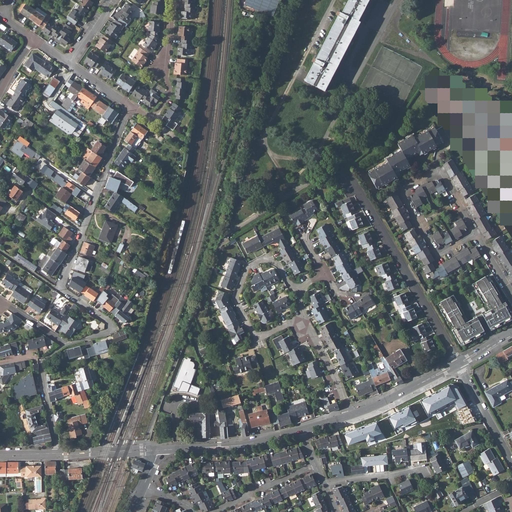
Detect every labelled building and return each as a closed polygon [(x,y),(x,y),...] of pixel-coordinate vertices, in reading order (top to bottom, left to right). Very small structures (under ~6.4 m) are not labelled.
[(88,10),(93,2),(90,0),(81,0),(79,4),(80,5),(88,10)] [(274,16),(280,0),(246,0),(245,5),(274,16)] [(340,12),(304,80),(324,91),(360,22),(358,21),(368,0),(348,0),(342,13),(340,12)] [(20,13),(29,19),(35,10),(26,4),(24,2),(18,11),(20,13)] [(162,14),(163,6),(161,6),(161,3),(157,2),(157,5),(151,5),(151,13),(162,14)] [(181,19),(190,20),(191,13),(194,13),(195,4),(193,4),(185,3),(184,7),(186,7),(185,12),(181,11),(181,19)] [(125,12),(123,16),(122,15),(119,18),(128,24),(133,17),(130,15),(134,9),(126,4),(122,10),(125,12)] [(78,17),(81,13),(84,16),(88,10),(80,5),(76,10),(73,8),(69,15),(77,21),(79,18),(78,17)] [(35,10),(45,17),(47,15),(37,8),(35,10)] [(29,19),(39,26),(38,27),(43,30),(47,23),(49,20),(45,17),(35,10),(29,19)] [(126,27),(128,24),(119,18),(117,21),(124,26),(126,27)] [(112,22),(105,31),(116,38),(124,26),(117,21),(116,20),(113,23),(112,22)] [(150,22),(149,31),(151,31),(151,34),(158,39),(158,32),(159,32),(160,22),(150,22)] [(50,32),(54,34),(53,35),(56,37),(62,29),(55,24),(53,27),(47,23),(43,30),(42,31),(48,35),(50,32)] [(61,40),(67,44),(70,40),(67,38),(71,32),(70,31),(69,30),(71,27),(66,23),(62,29),(56,37),(55,39),(59,42),(61,40)] [(179,27),(178,36),(181,36),(181,40),(190,41),(190,37),(188,37),(189,27),(179,27)] [(0,38),(0,43),(12,51),(18,43),(8,36),(7,36),(4,34),(0,38)] [(151,34),(143,45),(152,51),(157,44),(156,43),(159,39),(158,39),(151,34)] [(95,46),(105,52),(113,41),(104,36),(102,39),(101,38),(95,46)] [(190,49),(191,41),(190,41),(181,40),(181,44),(182,44),(182,48),(178,48),(177,55),(187,56),(188,49),(190,49)] [(148,53),(141,48),(132,61),(141,67),(147,57),(145,56),(148,53)] [(102,60),(90,52),(84,61),(92,67),(93,66),(96,68),(102,60)] [(45,62),(34,54),(25,65),(34,71),(36,68),(39,71),(45,62)] [(186,76),(187,60),(177,59),(176,63),(175,63),(174,74),(186,76)] [(115,71),(108,65),(109,64),(105,61),(100,69),(103,71),(102,73),(110,79),(115,71)] [(39,71),(49,78),(56,69),(45,62),(39,71)] [(122,88),(128,93),(135,83),(129,78),(126,82),(123,80),(125,77),(122,75),(117,83),(119,85),(120,84),(123,86),(122,88)] [(43,94),(49,98),(56,87),(57,87),(58,84),(60,82),(54,77),(43,94)] [(178,83),(178,88),(176,88),(176,95),(177,96),(177,99),(183,100),(185,89),(186,89),(186,83),(185,83),(186,79),(177,78),(177,82),(178,83)] [(26,93),(29,90),(31,89),(32,88),(32,86),(23,79),(17,86),(18,86),(16,88),(17,89),(15,92),(16,93),(24,99),(27,95),(26,93)] [(74,81),(68,90),(71,92),(61,106),(67,110),(73,102),(76,97),(77,96),(83,87),(74,81)] [(132,95),(140,101),(142,98),(144,100),(150,93),(147,90),(145,92),(138,86),(132,95)] [(53,100),(55,102),(62,91),(56,87),(49,98),(53,100)] [(83,87),(77,96),(78,97),(82,99),(80,102),(86,106),(85,107),(88,109),(90,105),(96,98),(97,97),(83,87)] [(157,97),(154,95),(155,93),(151,90),(150,93),(144,100),(142,103),(150,108),(154,102),(156,104),(159,99),(157,97)] [(7,105),(16,112),(25,99),(24,99),(16,93),(7,105)] [(90,105),(104,115),(109,107),(96,98),(90,105)] [(55,102),(53,100),(50,105),(57,110),(49,120),(71,136),(81,120),(71,113),(69,112),(67,110),(61,106),(55,102)] [(175,122),(180,116),(175,113),(177,110),(180,112),(183,109),(175,104),(173,107),(174,108),(172,110),(170,109),(165,116),(171,120),(167,126),(173,131),(178,125),(175,122)] [(105,118),(111,123),(118,114),(109,107),(104,115),(99,121),(101,123),(105,118)] [(5,129),(13,118),(0,109),(0,127),(0,128),(5,129)] [(22,124),(21,126),(24,128),(25,128),(27,125),(28,126),(31,121),(26,118),(24,121),(22,124)] [(71,136),(76,139),(87,124),(81,120),(71,136)] [(138,136),(142,139),(148,131),(137,123),(131,132),(138,136)] [(397,144),(401,150),(406,159),(417,152),(419,156),(442,142),(434,127),(414,138),(412,135),(397,144)] [(131,132),(124,141),(129,144),(135,149),(138,146),(137,145),(139,143),(140,143),(142,139),(138,136),(131,132)] [(17,139),(10,150),(21,157),(25,153),(32,158),(34,155),(38,158),(40,156),(17,139)] [(91,150),(100,157),(104,152),(103,151),(105,147),(98,141),(91,150)] [(135,149),(129,144),(126,149),(125,148),(115,162),(123,168),(129,160),(132,162),(135,157),(133,155),(133,154),(132,154),(136,149),(135,149)] [(85,160),(95,167),(102,158),(100,157),(91,150),(88,148),(85,152),(87,153),(83,158),(85,160)] [(409,165),(406,159),(401,150),(385,159),(387,162),(368,174),(376,189),(400,175),(398,172),(409,165)] [(443,164),(446,171),(456,166),(454,162),(453,162),(451,160),(449,157),(443,160),(445,163),(443,164)] [(78,169),(89,176),(95,167),(85,160),(78,169)] [(446,171),(450,178),(459,173),(457,170),(459,169),(456,166),(446,171)] [(14,173),(11,178),(22,186),(24,183),(24,182),(25,181),(26,181),(29,176),(16,167),(12,172),(14,173)] [(76,197),(81,190),(69,182),(67,183),(64,181),(65,179),(57,174),(54,178),(51,176),(54,171),(48,167),(44,174),(63,187),(71,193),(76,197)] [(72,177),(85,185),(90,177),(89,176),(78,169),(78,168),(72,177)] [(116,192),(120,182),(128,185),(131,187),(134,182),(118,171),(117,171),(113,178),(111,178),(110,180),(109,179),(105,188),(115,192),(116,192)] [(451,182),(452,185),(465,178),(461,172),(460,172),(459,173),(450,178),(452,181),(451,182)] [(458,191),(460,190),(469,185),(465,178),(452,185),(454,189),(456,188),(458,191)] [(439,179),(432,183),(437,190),(439,194),(445,190),(439,179)] [(427,182),(424,184),(426,187),(427,190),(430,194),(437,190),(432,183),(432,181),(428,183),(427,182)] [(460,194),(462,197),(465,195),(473,191),(469,185),(460,190),(462,193),(460,194)] [(8,198),(13,202),(15,200),(16,201),(23,192),(15,186),(12,190),(11,190),(9,192),(10,193),(9,195),(9,196),(8,198)] [(414,191),(415,193),(420,200),(424,198),(426,196),(422,189),(421,186),(417,188),(418,189),(414,191)] [(56,196),(65,202),(71,193),(63,187),(56,196)] [(130,202),(124,198),(116,192),(106,207),(108,208),(115,212),(122,202),(128,206),(127,206),(135,212),(138,208),(130,202)] [(386,200),(388,204),(398,198),(395,192),(386,196),(388,199),(386,200)] [(422,204),(420,200),(415,193),(409,197),(415,207),(422,204)] [(468,203),(469,206),(478,201),(474,195),(467,199),(464,200),(466,204),(468,203)] [(388,204),(390,208),(392,207),(393,210),(402,205),(398,198),(388,204)] [(348,217),(355,215),(353,211),(355,210),(352,201),(351,201),(343,204),(342,201),(335,203),(337,208),(341,206),(344,214),(343,215),(344,219),(348,217)] [(468,212),(469,215),(482,208),(478,201),(469,206),(467,207),(469,211),(468,212)] [(306,210),(302,212),(303,213),(307,221),(311,219),(310,217),(311,216),(311,215),(318,212),(313,202),(304,207),(306,210)] [(391,211),(394,218),(407,211),(405,207),(404,208),(402,205),(393,210),(392,210),(391,211)] [(75,220),(80,213),(71,206),(66,213),(75,220)] [(43,215),(52,221),(56,215),(47,208),(45,211),(43,215)] [(473,217),(475,221),(483,216),(484,215),(485,215),(486,214),(482,208),(469,215),(471,218),(473,217)] [(394,218),(398,224),(407,219),(409,218),(407,215),(409,214),(407,211),(394,218)] [(16,218),(22,222),(26,217),(20,212),(16,218)] [(307,221),(303,213),(299,215),(298,213),(289,217),(295,228),(298,226),(299,228),(304,225),(303,224),(307,221)] [(52,221),(43,215),(42,216),(41,214),(36,220),(50,230),(54,224),(51,222),(52,221)] [(348,217),(350,221),(353,230),(364,226),(360,217),(359,217),(357,214),(355,215),(348,217)] [(475,221),(478,227),(488,222),(486,218),(484,219),(483,216),(475,221)] [(454,222),(457,226),(461,233),(467,229),(461,218),(454,222)] [(402,231),(409,227),(412,225),(410,222),(409,223),(407,219),(398,224),(402,231)] [(104,226),(114,233),(118,225),(106,221),(104,226)] [(478,227),(482,234),(490,229),(489,226),(490,225),(488,222),(478,227)] [(319,235),(321,239),(331,233),(332,232),(327,223),(317,229),(321,235),(319,235)] [(99,238),(111,243),(114,233),(104,226),(99,238)] [(450,230),(454,237),(456,240),(459,238),(458,237),(462,235),(461,233),(457,226),(450,230)] [(278,227),(257,239),(261,246),(265,245),(271,241),(277,243),(281,249),(286,246),(283,240),(284,240),(278,227)] [(492,228),(490,229),(482,234),(484,237),(485,236),(487,240),(496,235),(492,228)] [(66,241),(69,243),(72,239),(70,237),(71,235),(63,229),(59,234),(67,240),(66,241)] [(404,234),(408,241),(417,236),(415,233),(416,232),(414,229),(411,230),(404,234)] [(367,247),(373,245),(371,242),(373,241),(369,232),(359,236),(362,245),(364,245),(365,248),(367,247)] [(437,247),(444,243),(439,236),(437,232),(431,235),(437,247)] [(446,232),(439,236),(444,243),(445,245),(448,243),(449,244),(452,242),(451,239),(446,232)] [(323,243),(327,248),(336,243),(331,233),(321,239),(320,240),(322,243),(323,243)] [(240,244),(245,253),(252,249),(253,250),(261,246),(257,239),(255,235),(240,244)] [(408,241),(412,248),(424,241),(422,238),(421,238),(419,235),(417,236),(408,241)] [(492,247),(494,249),(504,243),(500,236),(491,242),(494,245),(492,247)] [(81,252),(91,256),(95,247),(96,242),(87,237),(85,242),(84,243),(81,252)] [(58,248),(65,253),(70,245),(63,240),(61,243),(54,238),(51,243),(58,248)] [(415,254),(416,254),(418,253),(426,248),(425,245),(426,244),(424,241),(412,248),(415,254)] [(334,257),(342,252),(337,242),(336,243),(327,248),(326,249),(328,253),(329,252),(333,257),(334,257)] [(497,252),(499,255),(508,249),(504,243),(494,249),(496,252),(497,252)] [(373,245),(367,247),(369,251),(367,251),(371,261),(382,257),(378,247),(376,248),(375,244),(373,245)] [(286,264),(294,259),(289,250),(286,246),(281,249),(278,251),(280,255),(282,259),(282,258),(284,261),(286,264)] [(470,247),(467,250),(472,258),(473,260),(480,256),(475,247),(471,249),(470,247)] [(58,248),(51,258),(60,264),(63,260),(62,259),(66,253),(65,253),(58,248)] [(418,256),(420,260),(430,254),(427,248),(426,248),(418,253),(419,256),(418,256)] [(466,248),(463,250),(464,251),(461,253),(466,261),(472,258),(467,250),(466,248)] [(498,260),(500,263),(511,255),(508,249),(499,255),(497,256),(499,259),(498,260)] [(336,263),(338,267),(348,261),(349,260),(344,251),(342,252),(334,257),(337,262),(336,263)] [(14,257),(34,271),(37,267),(17,253),(14,257)] [(453,255),(454,257),(459,265),(466,261),(461,253),(457,255),(457,253),(453,255)] [(420,260),(422,264),(423,263),(425,266),(432,262),(433,261),(434,261),(430,254),(420,260)] [(41,260),(39,263),(40,264),(39,266),(43,269),(42,270),(52,276),(60,264),(51,258),(46,255),(42,260),(41,260)] [(503,265),(505,268),(511,263),(511,255),(500,263),(501,266),(503,265)] [(75,268),(85,272),(86,270),(90,271),(92,267),(91,265),(88,264),(89,261),(79,257),(75,268)] [(454,257),(447,261),(452,269),(455,267),(456,269),(460,266),(459,265),(454,257)] [(234,275),(235,275),(237,271),(236,270),(239,261),(229,258),(225,272),(234,275)] [(289,268),(293,275),(303,270),(297,258),(294,259),(286,264),(288,269),(289,268)] [(353,270),(348,261),(338,267),(337,267),(339,271),(341,270),(344,276),(353,270)] [(447,261),(441,264),(447,274),(450,272),(449,271),(452,269),(447,261)] [(434,265),(432,262),(425,266),(423,267),(421,268),(425,274),(428,272),(432,279),(438,275),(440,278),(447,274),(441,264),(438,266),(439,268),(434,270),(432,266),(434,265)] [(386,278),(391,276),(389,272),(391,272),(387,263),(377,267),(380,276),(382,275),(383,279),(386,278)] [(264,285),(266,287),(277,281),(278,279),(273,270),(270,270),(266,272),(267,273),(264,274),(263,273),(259,275),(264,285)] [(348,280),(350,283),(349,283),(351,288),(354,288),(363,283),(358,274),(356,275),(355,273),(354,270),(353,270),(344,276),(343,276),(346,281),(347,281),(348,280)] [(221,287),(230,290),(232,283),(233,280),(232,280),(234,275),(225,272),(221,281),(223,282),(221,287)] [(266,287),(264,285),(259,275),(258,272),(253,275),(251,281),(252,285),(250,286),(254,292),(260,289),(261,292),(267,289),(266,287)] [(11,290),(14,292),(19,284),(20,282),(21,281),(18,279),(17,280),(8,274),(2,284),(5,286),(8,287),(7,288),(11,290)] [(385,282),(389,291),(400,287),(396,278),(395,279),(393,275),(391,276),(386,278),(387,282),(385,282)] [(69,285),(82,292),(87,283),(74,276),(69,285)] [(453,295),(440,302),(444,308),(440,310),(448,323),(449,323),(451,321),(455,328),(453,330),(452,330),(459,344),(463,342),(464,345),(472,341),(470,338),(474,336),(475,339),(482,335),(481,333),(484,331),(490,328),(493,326),(494,329),(502,325),(500,323),(504,321),(505,324),(511,319),(511,318),(511,317),(511,316),(511,312),(506,302),(504,303),(502,304),(497,295),(499,294),(500,294),(492,281),(488,283),(485,277),(472,284),(484,304),(486,302),(490,310),(488,311),(468,322),(466,323),(462,315),(464,314),(453,295)] [(19,284),(31,293),(33,291),(20,282),(19,284)] [(31,293),(19,284),(14,292),(12,295),(24,304),(31,293)] [(82,293),(96,302),(97,300),(103,291),(105,288),(100,284),(98,286),(101,289),(99,291),(95,289),(94,291),(87,286),(82,293)] [(103,291),(97,300),(110,311),(119,300),(109,292),(108,294),(103,291)] [(227,298),(229,294),(218,291),(215,301),(221,313),(231,308),(226,300),(227,298)] [(310,302),(314,309),(319,306),(323,304),(321,301),(322,300),(317,292),(309,297),(311,301),(310,302)] [(403,308),(409,306),(407,303),(409,302),(405,293),(394,297),(398,306),(399,306),(401,309),(403,308)] [(28,304),(40,313),(46,305),(33,296),(28,304)] [(272,303),(278,313),(281,311),(280,310),(289,306),(290,304),(286,298),(284,296),(272,303)] [(362,312),(375,305),(370,296),(366,298),(364,299),(357,303),(362,312)] [(120,310),(127,301),(121,297),(119,300),(110,311),(115,315),(119,310),(120,310)] [(115,315),(124,323),(129,318),(125,314),(133,304),(128,299),(127,301),(120,310),(119,310),(115,315)] [(262,322),(265,323),(271,320),(271,317),(265,304),(264,304),(262,300),(253,305),(256,309),(255,309),(258,313),(257,314),(260,320),(261,320),(262,322)] [(345,309),(351,320),(363,314),(362,312),(357,303),(345,309)] [(407,321),(417,317),(414,308),(412,309),(411,305),(409,306),(403,308),(401,309),(398,310),(400,314),(403,313),(407,321)] [(48,317),(53,320),(57,322),(56,323),(60,326),(61,323),(66,316),(67,314),(70,309),(65,306),(61,312),(63,313),(61,315),(60,314),(53,309),(48,317)] [(316,318),(319,324),(328,319),(323,309),(321,310),(319,306),(314,309),(311,310),(315,318),(316,318)] [(234,313),(231,308),(221,313),(220,314),(229,330),(238,325),(239,325),(233,314),(234,313)] [(12,314),(8,321),(8,322),(3,323),(0,323),(0,333),(1,334),(5,332),(6,333),(15,330),(17,328),(19,327),(22,322),(22,320),(12,314)] [(61,323),(64,326),(65,329),(64,331),(69,335),(73,334),(80,323),(78,322),(78,320),(76,318),(74,318),(67,314),(66,316),(61,323)] [(320,333),(322,336),(333,331),(333,330),(329,323),(319,329),(321,333),(320,333)] [(422,339),(427,337),(425,334),(427,333),(423,324),(413,327),(413,329),(412,330),(411,332),(412,335),(414,336),(416,335),(416,337),(418,336),(419,340),(422,339)] [(231,340),(234,345),(239,343),(238,341),(242,339),(240,335),(244,333),(242,328),(240,329),(238,325),(229,330),(228,331),(233,340),(231,340)] [(112,334),(116,342),(127,337),(124,329),(117,332),(112,334)] [(328,344),(332,352),(334,352),(342,347),(340,343),(341,342),(338,339),(337,339),(333,331),(322,336),(324,340),(325,340),(327,345),(328,344)] [(287,352),(294,348),(292,344),(291,345),(290,343),(290,342),(287,337),(283,339),(281,335),(272,340),(277,350),(281,348),(284,353),(287,352)] [(28,340),(30,349),(46,345),(46,344),(44,337),(44,336),(28,340)] [(55,343),(46,336),(44,337),(46,344),(46,345),(55,343)] [(427,337),(422,339),(423,342),(421,343),(425,353),(436,348),(432,339),(431,339),(429,336),(427,337)] [(94,345),(97,355),(109,351),(106,341),(94,345)] [(16,342),(0,346),(0,356),(5,355),(5,356),(12,354),(11,350),(18,348),(16,342)] [(511,345),(495,354),(500,362),(507,359),(506,356),(511,353),(511,345)] [(67,350),(69,358),(82,354),(83,354),(85,359),(90,358),(87,348),(81,350),(80,346),(67,350)] [(294,348),(287,352),(291,360),(290,361),(293,366),(304,359),(301,353),(299,350),(300,349),(298,346),(294,348)] [(342,347),(334,352),(338,358),(337,359),(340,366),(348,362),(350,361),(348,358),(349,357),(343,347),(342,347)] [(392,365),(394,368),(407,360),(401,350),(385,359),(386,360),(389,367),(392,365)] [(237,366),(235,367),(237,373),(244,371),(243,370),(252,368),(251,365),(256,364),(256,365),(258,365),(255,355),(249,357),(248,356),(242,358),(243,359),(240,360),(240,358),(235,359),(237,366)] [(184,357),(174,386),(180,388),(179,389),(198,395),(200,387),(191,384),(197,369),(194,368),(196,361),(184,357)] [(372,378),(375,385),(390,379),(390,378),(387,372),(386,369),(389,367),(386,360),(383,362),(386,367),(384,370),(381,371),(380,368),(375,370),(372,363),(368,364),(367,365),(372,378)] [(0,375),(0,382),(3,385),(11,374),(16,373),(15,370),(22,369),(22,368),(21,361),(0,365),(0,375)] [(307,368),(312,380),(321,376),(319,370),(320,369),(317,361),(308,364),(309,368),(307,368)] [(350,365),(348,362),(340,366),(345,373),(348,379),(358,374),(353,364),(350,365)] [(389,367),(390,371),(393,376),(395,379),(394,379),(397,385),(403,382),(394,368),(392,365),(389,367)] [(76,383),(79,393),(80,393),(83,401),(88,399),(84,390),(94,387),(92,381),(89,369),(88,366),(79,368),(83,381),(76,383)] [(92,368),(89,369),(92,381),(95,381),(95,379),(97,378),(94,369),(92,370),(92,368)] [(12,386),(15,399),(37,394),(32,371),(12,386)] [(355,386),(359,397),(373,391),(372,390),(377,388),(375,385),(372,378),(368,379),(369,381),(355,386)] [(114,380),(94,387),(95,390),(115,384),(114,380)] [(486,392),(494,407),(501,403),(498,398),(500,396),(511,389),(511,387),(507,380),(486,392)] [(264,386),(265,386),(266,393),(267,396),(275,393),(277,401),(284,399),(278,381),(264,386)] [(49,392),(56,389),(55,382),(48,384),(49,392)] [(56,389),(49,392),(51,401),(58,400),(57,398),(70,394),(70,396),(75,395),(80,405),(84,403),(86,408),(91,406),(88,399),(83,401),(80,393),(79,393),(76,383),(56,389)] [(252,390),(253,395),(255,395),(255,393),(264,390),(265,393),(266,393),(265,386),(252,390)] [(448,386),(421,401),(428,413),(453,400),(455,399),(449,387),(448,386)] [(457,388),(449,387),(455,399),(453,400),(465,424),(475,421),(457,388)] [(218,411),(221,410),(219,403),(218,403),(215,393),(212,394),(215,404),(218,411)] [(220,399),(223,407),(240,402),(238,395),(220,399)] [(327,406),(329,412),(339,408),(337,402),(330,404),(327,397),(322,399),(325,407),(327,406)] [(305,402),(287,407),(288,413),(291,420),(297,419),(297,417),(301,416),(300,415),(302,415),(303,416),(309,414),(305,402)] [(241,430),(242,436),(249,435),(246,420),(241,404),(238,405),(239,408),(241,410),(239,411),(241,418),(238,419),(240,423),(239,427),(241,428),(241,430)] [(36,431),(38,436),(50,433),(47,422),(38,424),(35,413),(44,410),(43,405),(26,410),(30,427),(31,427),(32,432),(36,431)] [(409,407),(389,417),(395,428),(403,424),(404,426),(415,420),(409,407)] [(212,408),(194,409),(195,412),(209,412),(209,413),(215,413),(217,420),(209,421),(209,426),(220,425),(219,422),(218,413),(218,411),(212,411),(212,408)] [(266,409),(262,410),(257,412),(260,425),(269,422),(266,409)] [(220,425),(221,437),(228,437),(226,426),(226,425),(225,421),(225,419),(224,415),(224,410),(221,410),(218,411),(218,413),(219,422),(220,425)] [(56,421),(63,419),(62,412),(54,413),(56,421)] [(189,412),(189,421),(194,421),(194,437),(209,437),(209,426),(209,421),(209,413),(209,412),(195,412),(189,412)] [(248,414),(251,427),(260,425),(257,412),(248,414)] [(279,423),(280,426),(291,423),(291,420),(288,413),(277,416),(279,423)] [(68,427),(71,438),(76,437),(76,435),(82,434),(81,428),(79,428),(78,425),(88,422),(86,414),(67,418),(69,426),(68,427)] [(377,422),(344,434),(348,445),(365,439),(367,442),(374,439),(373,436),(381,433),(377,422)] [(455,440),(460,449),(471,443),(472,446),(479,444),(472,431),(455,440)] [(33,437),(35,444),(51,440),(50,433),(38,436),(33,437)] [(336,435),(328,437),(330,446),(330,447),(339,445),(339,444),(342,443),(339,435),(336,436),(336,435)] [(322,449),(330,446),(328,437),(327,436),(319,438),(319,439),(316,440),(318,449),(321,448),(322,449)] [(288,450),(291,460),(303,457),(299,448),(297,449),(297,448),(288,450)] [(394,456),(395,464),(399,464),(401,462),(401,461),(403,460),(403,461),(408,460),(407,452),(407,448),(392,450),(392,457),(394,456)] [(279,453),(282,464),(291,461),(291,460),(288,450),(288,449),(284,450),(284,451),(279,453)] [(407,452),(408,460),(412,459),(412,460),(426,458),(425,449),(411,450),(411,451),(407,452)] [(488,464),(494,476),(504,470),(498,458),(496,459),(490,449),(480,455),(485,465),(488,464)] [(431,462),(437,473),(447,468),(440,454),(439,454),(438,453),(437,452),(432,455),(432,456),(432,457),(431,458),(433,461),(431,462)] [(270,454),(273,466),(282,464),(279,453),(274,454),(274,453),(270,454)] [(255,457),(258,468),(264,466),(264,464),(267,463),(265,454),(255,457)] [(360,457),(362,465),(362,466),(388,464),(387,455),(360,457)] [(250,467),(251,470),(258,468),(255,457),(245,460),(245,461),(247,468),(250,467)] [(145,464),(135,460),(132,467),(135,468),(134,472),(137,473),(138,469),(142,471),(145,464)] [(337,472),(337,477),(343,475),(342,460),(336,461),(337,464),(331,465),(332,472),(337,472)] [(457,466),(463,477),(474,471),(469,460),(457,466)] [(229,471),(233,471),(232,462),(228,463),(228,461),(221,462),(222,473),(229,473),(229,471)] [(245,461),(232,462),(233,471),(233,474),(248,473),(247,468),(245,461)] [(6,462),(6,473),(18,473),(18,462),(6,462)] [(45,462),(45,475),(56,474),(55,462),(45,462)] [(212,463),(213,471),(216,471),(216,474),(222,473),(221,462),(212,463)] [(205,472),(205,473),(208,473),(213,472),(213,471),(212,463),(200,464),(201,472),(205,472)] [(184,469),(189,479),(197,475),(192,465),(184,469)] [(352,474),(364,473),(362,466),(362,465),(351,466),(352,474)] [(41,476),(41,466),(26,466),(20,466),(21,476),(41,476)] [(81,468),(69,469),(69,479),(82,478),(81,468)] [(181,479),(182,482),(189,479),(184,469),(174,473),(178,481),(181,479)] [(174,473),(171,475),(172,476),(168,478),(164,479),(168,488),(176,485),(175,483),(178,482),(178,481),(174,473)] [(307,486),(307,488),(316,484),(311,473),(302,477),(303,478),(307,486)] [(467,476),(461,479),(465,488),(471,485),(467,476)] [(307,486),(303,478),(300,480),(299,479),(292,482),(296,492),(304,489),(303,488),(307,486)] [(398,485),(402,495),(414,489),(409,479),(398,485)] [(465,488),(461,479),(461,487),(467,497),(475,492),(471,485),(465,488)] [(215,482),(224,503),(235,498),(231,489),(228,491),(227,490),(225,491),(220,482),(215,482)] [(281,489),(285,497),(288,495),(288,496),(296,492),(292,482),(284,486),(284,487),(281,489)] [(187,488),(191,496),(201,492),(198,486),(196,487),(195,484),(187,488)] [(371,490),(375,499),(380,497),(380,498),(384,496),(378,484),(370,488),(371,490)] [(333,492),(337,500),(338,500),(346,496),(347,496),(343,488),(342,488),(341,486),(333,488),(334,492),(333,492)] [(436,499),(443,494),(438,486),(431,490),(436,499)] [(461,487),(449,494),(452,500),(455,505),(460,502),(460,501),(467,497),(461,487)] [(273,501),(274,503),(281,500),(281,499),(285,497),(281,489),(277,491),(277,490),(269,493),(273,501)] [(375,499),(371,490),(363,494),(364,496),(361,497),(365,505),(368,504),(368,503),(375,499)] [(198,505),(206,501),(201,492),(191,496),(193,503),(196,502),(198,505)] [(312,499),(315,506),(316,506),(324,502),(319,492),(311,495),(313,499),(312,499)] [(269,493),(266,494),(266,496),(263,497),(259,499),(263,508),(270,505),(270,503),(273,501),(269,493)] [(347,500),(346,496),(338,500),(343,510),(352,506),(348,499),(347,500)] [(503,511),(502,511),(501,508),(499,504),(500,504),(497,496),(484,502),(486,507),(488,509),(489,509),(490,511),(503,511)] [(45,509),(45,498),(41,498),(41,499),(28,499),(28,509),(45,509)] [(247,503),(251,511),(255,510),(256,511),(263,508),(259,499),(255,501),(252,503),(251,502),(247,503)] [(431,499),(427,501),(431,511),(435,509),(431,499)] [(198,505),(201,511),(204,511),(212,509),(208,500),(206,501),(198,505)] [(155,511),(163,511),(165,508),(163,507),(164,504),(156,501),(152,510),(155,511)] [(429,511),(432,511),(431,511),(427,501),(413,507),(415,511),(429,511)] [(316,510),(316,511),(326,511),(324,506),(326,506),(324,502),(316,506),(317,509),(316,510)] [(239,507),(241,511),(251,511),(247,503),(239,507)]
